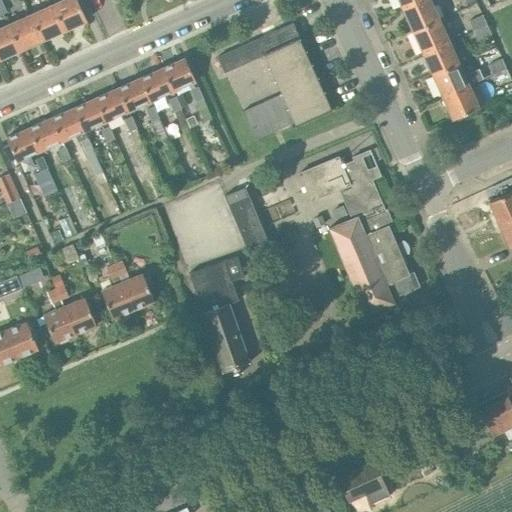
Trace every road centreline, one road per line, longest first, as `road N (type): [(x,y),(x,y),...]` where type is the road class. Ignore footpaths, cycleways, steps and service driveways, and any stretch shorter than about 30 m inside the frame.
road 1 (secondary): [(184,511),(502,360)]
road 2 (residential): [(0,103),(231,0)]
road 3 (residential): [(423,187),(336,0)]
road 4 (residential): [(502,360),(423,187)]
